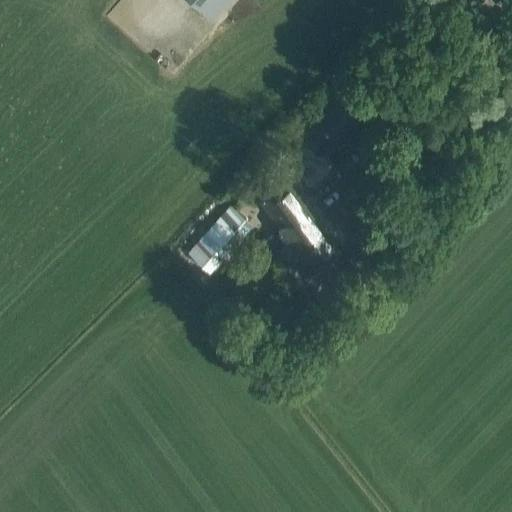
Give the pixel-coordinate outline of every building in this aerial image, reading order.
[(227,0),(191,0),(212,18),(227,0)] [(422,3),(413,12),(423,21),(432,13),(422,3)] [(294,129),(325,157),(373,102),(342,75),(294,129)] [(337,251),(283,181),(260,198),(281,226),(278,228),(298,254),(292,258),(305,275),(337,251)] [(190,250),(209,268),(250,223),(230,205),(190,250)] [(386,236),(378,241),(389,257),(397,252),(386,236)] [(358,255),(350,260),(361,276),(369,271),(358,255)] [(287,342),(269,343),(270,360),(288,359),(287,342)]
